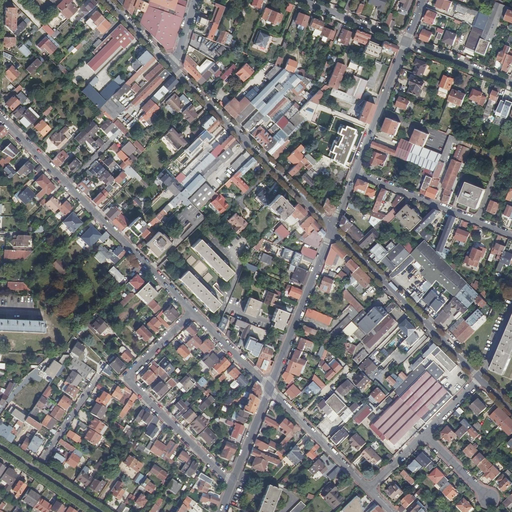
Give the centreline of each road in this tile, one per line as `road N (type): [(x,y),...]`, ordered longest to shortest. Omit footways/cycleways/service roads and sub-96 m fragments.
road 1 (residential): [(0,113),(192,312)]
road 2 (residential): [(192,312),(128,377),(232,484)]
road 3 (residential): [(173,67),(334,229)]
road 4 (residential): [(334,229),(482,378)]
road 5 (residential): [(270,389),(334,229)]
road 6 (residential): [(355,171),(511,234)]
road 7 (residential): [(270,389),(369,489)]
road 8 (residential): [(355,171),(406,41)]
